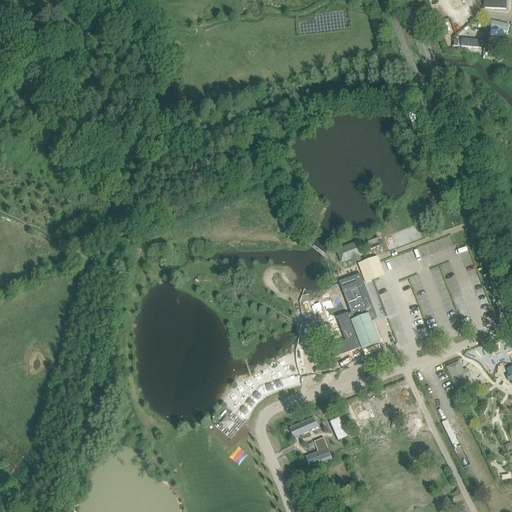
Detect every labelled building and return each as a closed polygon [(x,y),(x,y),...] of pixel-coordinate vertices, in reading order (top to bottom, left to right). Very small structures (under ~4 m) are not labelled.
[(498,0),(498,1),(485,0),(484,9),(507,10),(507,0),(498,0)] [(492,21),(491,29),(499,31),(498,36),(506,38),(509,25),(492,21)] [(482,41),(462,39),(461,47),(481,49),(482,41)] [(348,240),(343,256),(359,261),(364,246),(348,240)] [(380,345),(358,287),(343,292),(351,314),(338,319),(346,342),(329,348),(334,360),(362,349),(363,351),(380,345)] [(469,367),(466,369),(461,359),(447,366),(459,389),(476,380),(469,367)] [(395,396),(401,409),(412,404),(406,390),(395,396)] [(367,404),(375,418),(386,412),(379,398),(367,404)] [(345,407),(355,431),(362,429),(357,417),(359,416),(357,412),(355,413),(351,405),(345,407)] [(319,413),(301,424),(308,436),(327,426),(319,413)] [(338,424),(332,426),(337,442),(342,440),(338,424)] [(329,433),(312,445),(321,457),(338,444),(329,433)] [(417,449),(420,455),(432,451),(434,455),(440,452),(434,436),(426,439),(428,445),(417,449)] [(390,451),(398,471),(411,466),(403,445),(390,451)] [(367,477),(368,481),(377,477),(368,457),(359,461),(364,472),(363,473),(365,477),(367,477)] [(342,488),(353,484),(348,467),(337,470),(342,488)] [(425,470),(411,478),(423,499),(437,491),(425,470)] [(393,487),(403,482),(400,476),(390,481),(393,487)] [(382,486),(394,506),(399,503),(388,483),(382,486)] [(373,511),(378,511),(386,508),(377,490),(366,495),(373,511)]
